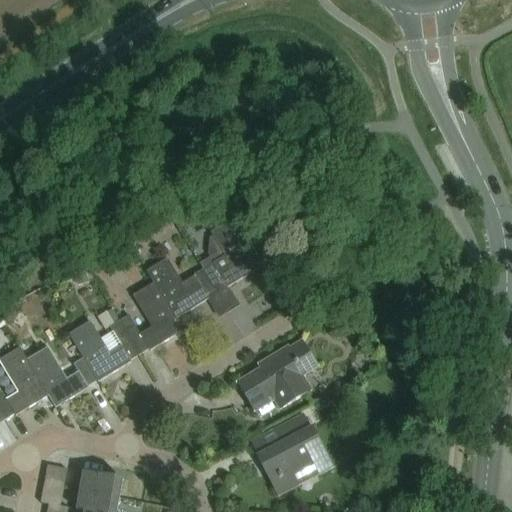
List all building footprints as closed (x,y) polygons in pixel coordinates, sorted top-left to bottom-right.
[(185,174),(212,173),(211,161),(184,162),(185,174)] [(207,208),(216,224),(236,212),(227,197),(207,208)] [(200,266),(204,271),(217,294),(227,288),(228,289),(261,269),(232,221),(211,234),(222,252),(200,266)] [(176,321),(177,320),(209,301),(210,298),(217,294),(204,271),(183,284),(168,259),(146,273),(153,285),(154,285),(176,321)] [(184,333),(177,320),(176,321),(154,285),(153,285),(133,298),(152,329),(140,336),(136,329),(134,330),(126,318),(119,322),(140,356),(149,351),(151,353),(184,333)] [(131,362),(140,356),(119,322),(110,328),(122,347),(110,355),(91,323),(69,336),(84,360),(98,382),(99,384),(132,364),(131,362)] [(299,379),(319,367),(303,341),(290,349),(288,347),(267,360),(269,364),(238,383),(255,413),(274,401),(280,410),(308,394),(299,379)] [(84,360),(74,366),(79,374),(66,381),(47,349),(26,362),(48,398),(56,410),(89,390),(88,388),(98,382),(84,360)] [(48,398),(26,362),(18,350),(0,361),(0,366),(17,394),(6,401),(1,394),(0,394),(0,413),(5,422),(15,416),(16,418),(48,398)] [(318,409),(335,400),(331,393),(314,402),(318,409)] [(283,445),(258,458),(279,497),(334,467),(313,428),(312,429),(304,416),(275,431),(283,445)] [(49,467),(46,484),(66,488),(69,470),(49,467)] [(82,491),(121,499),(125,481),(85,473),(82,491)] [(82,491),(79,509),(87,511),(87,510),(94,511),(118,511),(121,499),(82,491)] [(44,494),(43,502),(52,504),(62,506),(64,498),(44,494)]
